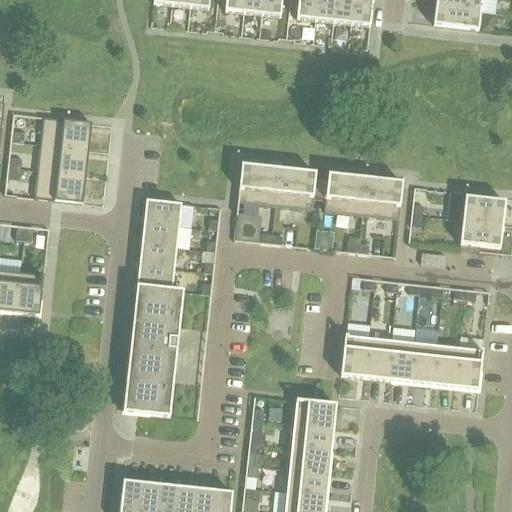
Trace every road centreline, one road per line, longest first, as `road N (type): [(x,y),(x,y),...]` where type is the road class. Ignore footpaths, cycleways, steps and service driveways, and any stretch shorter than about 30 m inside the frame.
road 1 (residential): [(100,449),(207,459),(227,256),(338,266)]
road 2 (residential): [(510,432),(374,418),(364,511)]
road 3 (residential): [(100,449),(124,225)]
road 4 (residential): [(338,266),(511,283)]
road 5 (residential): [(0,211),(124,225)]
